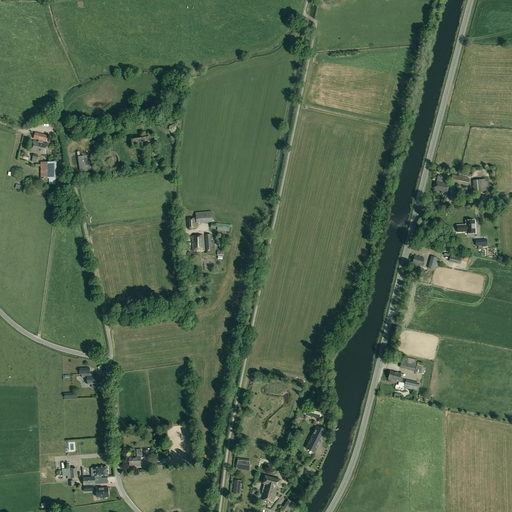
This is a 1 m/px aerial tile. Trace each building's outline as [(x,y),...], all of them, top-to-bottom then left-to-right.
[(149,137),(131,140),(132,147),(145,145),(145,148),(151,147),(150,142),(151,142),(151,138),(149,138),(149,137)] [(45,155),(48,144),(33,141),(31,151),(45,155)] [(100,158),(100,159),(101,164),(100,164),(100,165),(101,165),(101,166),(102,167),(102,168),(103,168),(103,169),(104,169),(105,170),(106,170),(107,170),(108,171),(109,171),(110,171),(111,171),(112,171),(112,170),(113,170),(114,170),(115,169),(116,169),(116,168),(117,168),(117,167),(118,167),(118,166),(118,165),(119,165),(119,164),(119,163),(119,162),(119,161),(119,160),(119,159),(119,158),(119,157),(118,157),(118,156),(118,155),(117,155),(117,154),(116,154),(116,153),(115,153),(114,152),(113,152),(112,151),(111,151),(110,151),(109,151),(108,151),(107,151),(107,152),(106,152),(105,152),(104,153),(103,153),(103,154),(102,154),(102,155),(101,156),(101,157),(100,157),(100,158)] [(39,164),(41,158),(38,157),(37,161),(36,160),(36,159),(37,160),(38,155),(33,154),(32,159),(33,159),(31,159),(31,162),(39,164)] [(88,155),(77,157),(80,171),(91,170),(88,155)] [(49,178),(55,179),(56,179),(56,162),(51,162),(41,162),(41,176),(41,178),(49,178)] [(436,180),(434,190),(435,191),(446,194),(449,184),(443,182),(444,176),(438,175),(437,179),(436,180)] [(467,186),(468,178),(459,176),(458,184),(467,186)] [(488,191),(486,179),(473,180),(474,192),(488,191)] [(211,211),(196,213),(196,223),(212,221),(211,211)] [(195,218),(186,219),(187,228),(196,228),(195,218)] [(457,232),(466,232),(466,234),(475,233),(474,220),(465,221),(466,226),(464,226),(464,225),(457,225),(457,232)] [(215,227),(218,227),(217,230),(229,231),(229,225),(215,223),(215,227)] [(204,249),(203,235),(192,236),(193,249),(204,249)] [(461,257),(450,254),(449,262),(460,264),(461,257)] [(414,256),(412,263),(421,266),(424,257),(421,256),(420,258),(414,256)] [(433,269),(437,258),(431,256),(427,268),(433,269)] [(417,363),(402,359),(400,368),(414,372),(417,363)] [(90,368),(80,368),(80,375),(82,375),(82,377),(87,376),(87,384),(91,384),(92,388),(98,388),(97,384),(98,384),(98,376),(90,376),(90,368)] [(401,374),(390,371),(388,379),(399,382),(401,374)] [(419,383),(406,380),(405,383),(402,382),(401,386),(404,387),(417,391),(419,383)] [(321,412),(308,409),(306,415),(319,419),(321,412)] [(314,453),(325,430),(317,426),(306,449),(314,453)] [(140,457),(129,458),(129,466),(140,465),(140,457)] [(236,469),(249,471),(251,460),(237,458),(236,469)] [(91,476),(94,476),(94,477),(101,476),(108,476),(108,466),(94,467),(94,468),(91,468),(91,476)] [(281,480),(265,476),(263,483),(264,484),(260,499),(273,503),(277,488),(278,489),(279,487),(281,480)] [(94,477),(83,478),(84,485),(95,484),(94,477)] [(239,494),(241,480),(234,480),(232,493),(239,494)] [(96,488),(97,497),(104,496),(104,497),(108,497),(108,488),(100,488),(96,488)] [(286,498),(279,508),(284,511),(289,511),(295,504),(286,498)]
